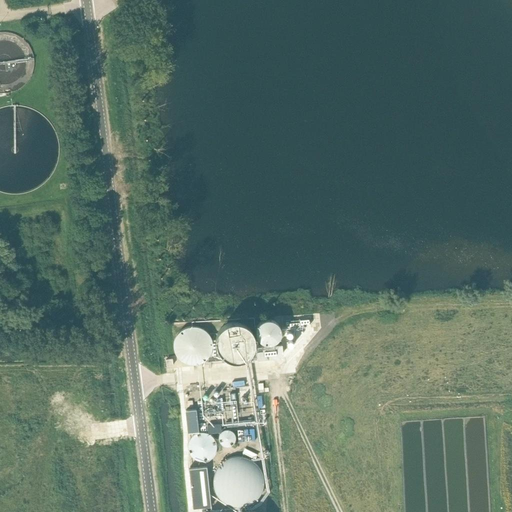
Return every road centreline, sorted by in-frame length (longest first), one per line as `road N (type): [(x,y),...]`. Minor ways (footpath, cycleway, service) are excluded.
road 1 (tertiary): [(154,511),(89,0)]
road 2 (unknown): [(137,380),(272,374),(340,511)]
